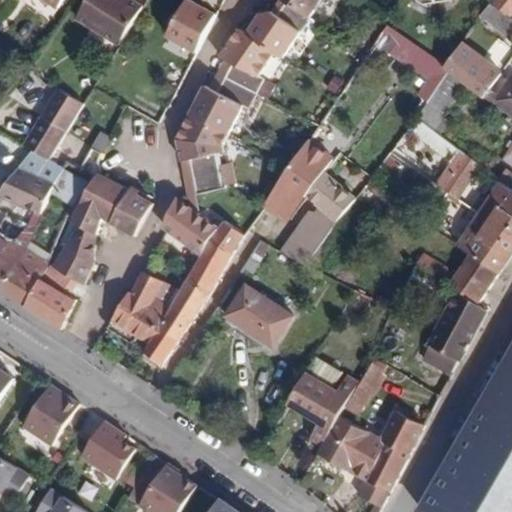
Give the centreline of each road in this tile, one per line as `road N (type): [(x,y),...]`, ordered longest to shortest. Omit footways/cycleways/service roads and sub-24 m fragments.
road 1 (residential): [(65,364),(165,201),(166,136),(231,12),(249,0)]
road 2 (residential): [(272,511),(65,364)]
road 3 (residential): [(391,511),(511,303)]
